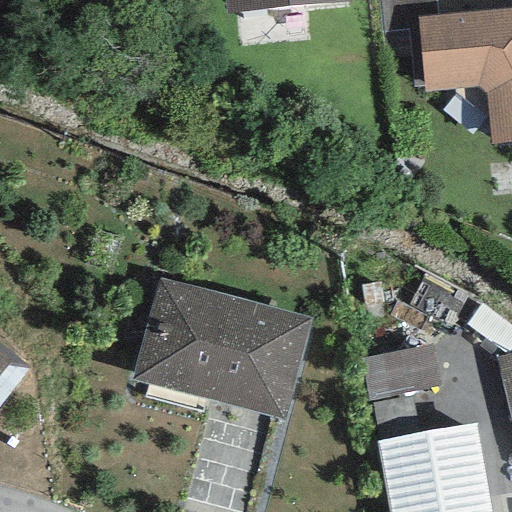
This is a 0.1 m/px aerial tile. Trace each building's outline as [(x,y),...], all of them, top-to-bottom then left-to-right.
[(350,0),(223,0),(225,14),(351,3),(350,0)] [(435,0),(379,0),(383,33),(416,30),(415,17),(437,15),(435,0)] [(511,7),(437,15),(415,17),(416,30),(422,92),(477,86),(485,91),(491,145),(511,142),(511,7)] [(313,321),(162,279),(134,379),(285,421),(313,321)] [(382,405),(452,390),(442,343),(372,359),(382,405)] [(0,406),(29,369),(0,346),(0,406)] [(500,511),(486,430),(382,448),(393,511),(500,511)]
